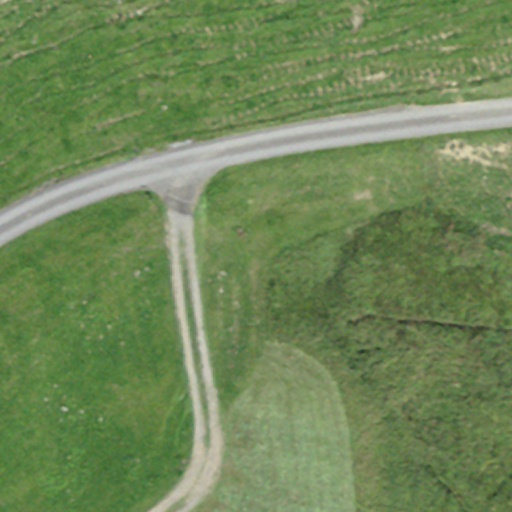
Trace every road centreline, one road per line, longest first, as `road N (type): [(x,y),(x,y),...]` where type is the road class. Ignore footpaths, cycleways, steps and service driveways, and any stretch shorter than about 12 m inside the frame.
road 1 (unclassified): [(511,114),(186,172),(0,255)]
road 2 (track): [(188,511),(205,497),(186,172)]
